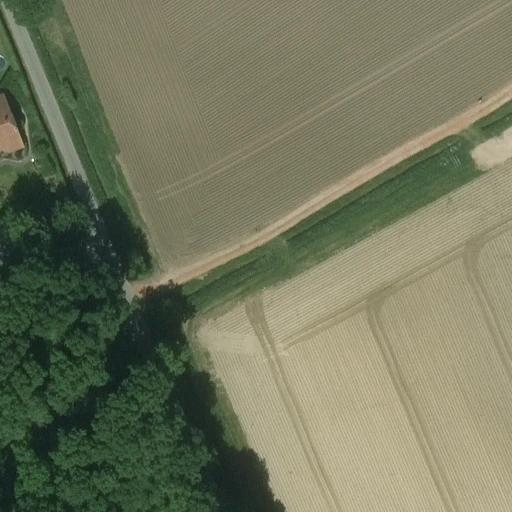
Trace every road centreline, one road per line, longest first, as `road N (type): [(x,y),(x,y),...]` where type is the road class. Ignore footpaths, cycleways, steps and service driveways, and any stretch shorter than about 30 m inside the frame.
road 1 (track): [(130,311),(511,89)]
road 2 (unclassified): [(118,284),(5,0)]
road 3 (unclassified): [(221,511),(118,284)]
road 4 (residential): [(0,255),(118,284)]
